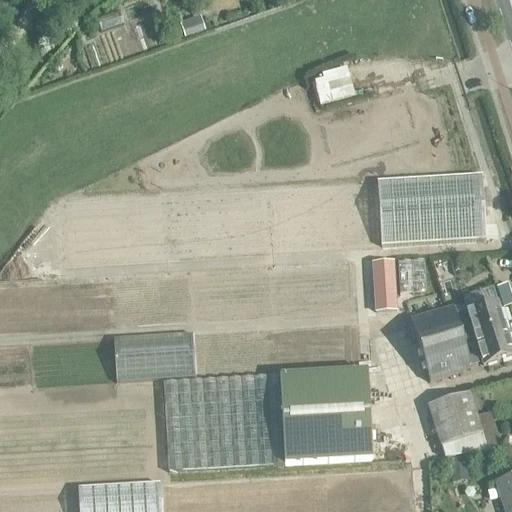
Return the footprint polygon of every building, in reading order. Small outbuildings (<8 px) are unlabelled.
[(200,19),(180,26),(185,40),(205,33),(200,19)] [(321,107),(356,98),(348,69),(313,78),(321,107)] [(169,259),(273,255),(271,189),(167,193),(169,259)] [(0,286),(0,336),(27,335),(26,286),(0,286)] [(500,313),(498,304),(454,318),(462,341),(507,326),(503,312),(500,313)] [(470,368),(469,363),(462,341),(454,318),(452,310),(410,323),(429,384),(471,371),(470,368)] [(483,367),(511,358),(511,350),(509,341),(511,340),(507,326),(462,341),(469,363),(480,359),(483,367)] [(32,346),(0,346),(0,390),(33,389),(32,346)] [(271,468),(375,460),(368,373),(358,374),(266,379),(271,468)] [(444,460),(485,447),(468,395),(428,408),(444,460)] [(466,461),(449,462),(451,484),(468,482),(466,461)] [(328,473),(329,511),(412,511),(411,470),(328,473)] [(511,511),(511,479),(496,485),(504,511),(511,511)]
